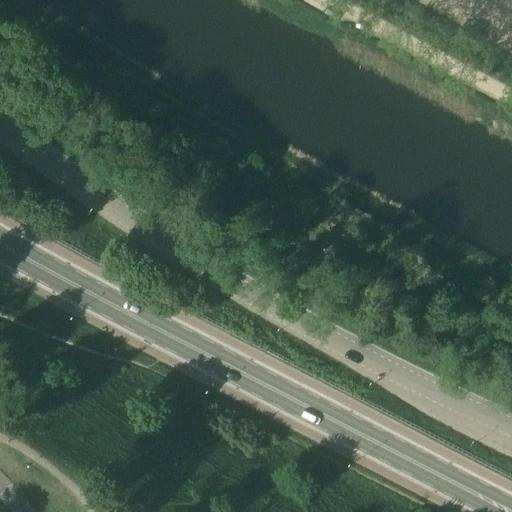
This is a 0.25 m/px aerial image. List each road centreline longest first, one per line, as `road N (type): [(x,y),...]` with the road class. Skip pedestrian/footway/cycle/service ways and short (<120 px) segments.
road 1 (tertiary): [(0,125),(245,290),(511,427)]
road 2 (primary): [(459,486),(0,246)]
road 3 (unclassified): [(330,0),(511,97)]
